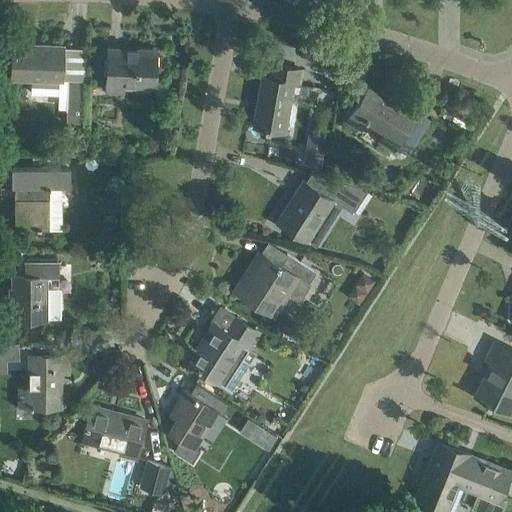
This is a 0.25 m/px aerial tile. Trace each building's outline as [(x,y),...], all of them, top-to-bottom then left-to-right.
[(13,43),(12,76),(31,77),(30,92),(59,93),(60,78),(62,78),(63,45),(13,43)] [(122,91),(152,92),(153,83),(155,83),(156,48),(108,47),(107,89),(122,89),(122,91)] [(255,124),(265,125),(265,128),(269,128),(269,126),(286,129),(294,82),(299,83),(302,68),(276,64),(274,77),(263,75),(255,124)] [(67,120),(83,121),(85,78),(68,77),(67,120)] [(368,85),(347,117),(363,128),(368,119),(386,130),(376,146),(389,154),(393,147),(394,147),(415,115),(368,85)] [(15,184),(15,227),(62,227),(62,184),(70,184),(70,153),(32,153),(32,165),(12,165),(12,184),(15,184)] [(278,220),(306,239),(316,244),(342,204),(353,211),(369,186),(312,171),(306,180),(304,179),(278,220)] [(309,285),(309,281),(316,271),(287,252),(280,263),(263,252),(249,275),(244,273),(234,288),(274,314),(288,292),(297,298),(301,298),(309,285)] [(13,318),(33,318),(59,318),(61,314),(61,294),(54,287),(48,287),(48,274),(70,274),(70,261),(25,261),(25,273),(13,273),(13,318)] [(355,283),(367,291),(375,279),(363,271),(355,283)] [(281,328),(308,345),(317,331),(290,314),(281,328)] [(207,335),(190,362),(219,380),(232,388),(249,362),(242,358),(248,347),(259,330),(237,316),(228,330),(214,320),(205,334),(207,335)] [(59,336),(32,340),(32,351),(59,351),(59,336)] [(486,398),(485,401),(490,403),(490,402),(492,403),(493,402),(509,410),(511,404),(511,347),(496,339),(486,358),(492,361),(475,393),(486,398)] [(19,404),(61,404),(61,377),(69,377),(69,351),(59,351),(32,351),(30,351),(29,387),(19,387),(19,404)] [(174,432),(169,438),(187,450),(191,443),(194,445),(226,394),(199,377),(190,391),(187,389),(177,404),(184,408),(170,430),(174,432)] [(122,447),(121,451),(137,455),(146,419),(91,404),(83,436),(122,447)] [(471,508),(482,511),(500,511),(506,498),(499,495),(509,470),(440,442),(417,498),(445,509),(443,511),(453,511),(464,484),(479,490),(471,508)] [(140,485),(164,491),(170,467),(146,461),(140,485)] [(28,467),(25,478),(37,482),(40,470),(28,467)]
